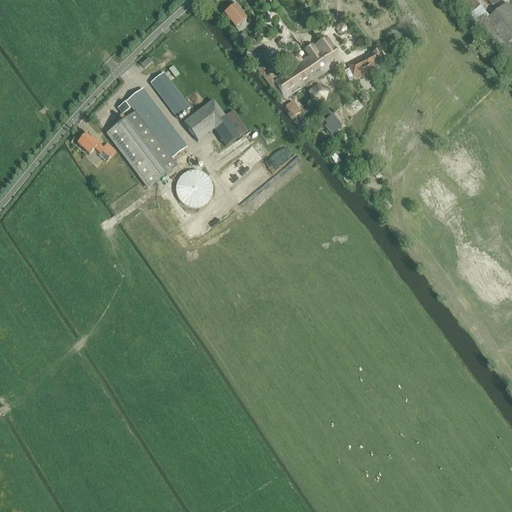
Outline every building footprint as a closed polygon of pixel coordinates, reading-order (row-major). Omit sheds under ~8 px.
[(473,0),(458,0),(457,1),(479,28),(478,29),(508,68),(511,64),(511,11),(507,6),(490,19),(490,20),(473,0)] [(234,30),(245,22),(234,8),(223,16),(234,30)] [(248,39),(243,33),(237,38),(242,44),(248,39)] [(248,43),(245,54),(280,103),(341,62),(326,39),(316,46),(315,45),(306,51),(311,59),(302,64),(296,55),(289,60),(295,69),(274,83),(268,76),(272,72),(259,56),(257,51),(262,46),(262,45),(248,43)] [(349,85),(385,67),(378,52),(347,68),(348,71),(343,73),(349,85)] [(143,71),(151,65),(147,61),(139,67),(143,71)] [(174,79),(180,76),(175,67),(169,70),(174,79)] [(177,121),(189,111),(163,76),(150,86),(177,121)] [(316,88),(313,83),(306,88),(309,93),(316,88)] [(318,87),(308,95),(310,105),(312,106),(324,107),(325,106),(328,95),(327,93),(318,87)] [(122,116),(130,110),(134,115),(108,135),(149,190),(176,169),(171,162),(186,150),(142,92),(118,111),(122,116)] [(233,115),(226,119),(213,102),(184,124),(198,144),(214,133),(225,149),(246,135),(233,115)] [(300,113),(292,102),(284,108),(292,118),(300,113)] [(341,127),(332,116),(325,122),(334,133),(341,127)] [(106,164),(115,154),(106,147),(103,150),(87,135),(77,146),(89,157),(94,151),(100,157),(99,158),(106,164)] [(209,180),(207,178),(205,176),(202,174),(199,173),(196,173),(193,173),(190,173),(187,174),(184,175),(182,177),(180,180),(178,182),(177,185),(176,188),(176,191),(176,194),(177,197),(178,200),(180,203),(182,205),(185,207),(187,208),(190,209),(194,210),(197,209),(200,209),(203,208),(205,206),(208,204),(210,201),(211,199),(212,196),(213,192),(213,189),(212,186),(211,183),(209,180)]
